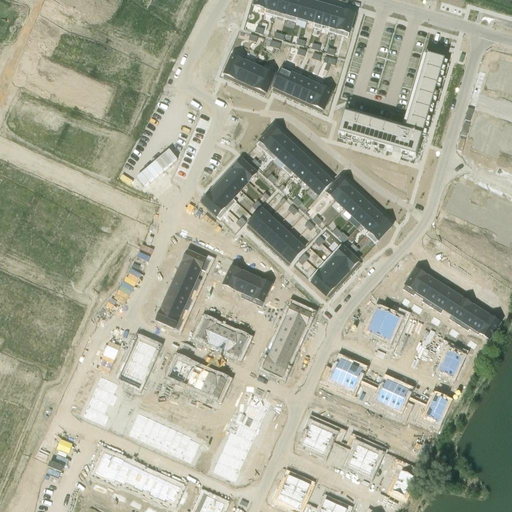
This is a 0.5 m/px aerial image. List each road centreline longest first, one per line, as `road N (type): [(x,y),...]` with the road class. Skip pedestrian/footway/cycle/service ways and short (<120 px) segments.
road 1 (residential): [(328,336),(423,222),(446,159)]
road 2 (residential): [(260,491),(234,495),(68,426)]
road 3 (residential): [(124,320),(301,399)]
road 4 (residential): [(31,22),(183,89)]
road 5 (residential): [(0,140),(131,200)]
road 6 (residential): [(328,336),(451,392)]
road 7 (residential): [(446,159),(481,31)]
road 8 (residential): [(276,455),(388,508)]
